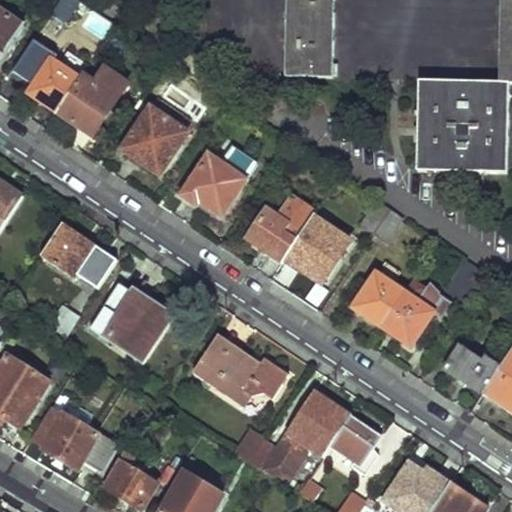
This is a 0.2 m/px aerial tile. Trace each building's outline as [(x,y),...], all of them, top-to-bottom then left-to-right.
[(78,0),(60,0),(52,14),(64,23),(79,1),(78,0)] [(284,0),(283,78),(284,80),(332,82),(333,0),(284,0)] [(511,0),(504,0),(504,87),(421,85),(418,176),(506,179),(510,87),(511,87),(511,0)] [(0,63),(25,27),(0,10),(0,63)] [(50,60),(28,92),(57,112),(80,79),(50,60)] [(80,79),(57,112),(92,136),(128,82),(104,67),(94,81),(83,74),(80,79)] [(152,106),(122,150),(139,161),(141,157),(161,171),(188,131),(152,106)] [(257,164),(232,147),(221,164),(209,155),(181,196),(195,206),(199,200),(222,217),(257,164)] [(0,180),(0,236),(26,196),(0,180)] [(267,210),(246,239),(282,263),(285,259),(297,241),(312,218),(315,214),(291,198),(278,217),(267,210)] [(376,200),(359,227),(372,236),(390,209),(376,200)] [(390,209),(372,236),(384,245),(403,217),(390,209)] [(297,241),(285,259),(321,284),(348,242),(312,218),(297,241)] [(45,259),(78,280),(98,249),(66,229),(45,259)] [(466,259),(447,286),(471,301),(489,275),(466,259)] [(374,277),(351,309),(381,329),(403,296),(374,277)] [(89,337),(139,369),(171,320),(121,287),(89,337)] [(403,296),(381,329),(409,348),(431,315),(403,296)] [(47,338),(64,348),(83,318),(67,308),(47,338)] [(0,330),(10,337),(21,321),(11,315),(0,330)] [(194,375),(247,410),(254,397),(266,396),(274,401),(291,376),(267,359),(263,366),(220,337),(194,375)] [(444,371),(482,396),(484,393),(499,371),(484,361),(481,365),(458,350),(444,371)] [(511,351),(499,371),(484,393),(511,411),(511,351)] [(11,358),(0,374),(0,422),(15,432),(18,428),(23,432),(53,384),(11,358)] [(290,433),(325,457),(333,446),(352,419),(316,395),(290,433)] [(46,450),(80,471),(86,461),(103,473),(120,446),(68,414),(66,417),(55,410),(37,440),(48,447),(46,450)] [(353,467),(367,476),(380,457),(374,452),(383,440),(352,419),(333,446),(357,462),(353,467)] [(261,472),(281,484),(289,471),(273,461),(280,450),(266,440),(250,466),(261,472)] [(108,487),(144,510),(159,485),(133,468),(138,459),(129,453),(108,487)] [(410,465),(386,501),(401,511),(432,511),(451,484),(418,462),(414,468),(410,465)] [(165,511),(217,511),(223,503),(185,479),(165,511)] [(299,495),(314,504),(323,490),(309,480),(299,495)] [(432,511),(485,511),(487,509),(451,484),(432,511)] [(342,511),(363,511),(368,505),(353,495),(342,511)]
